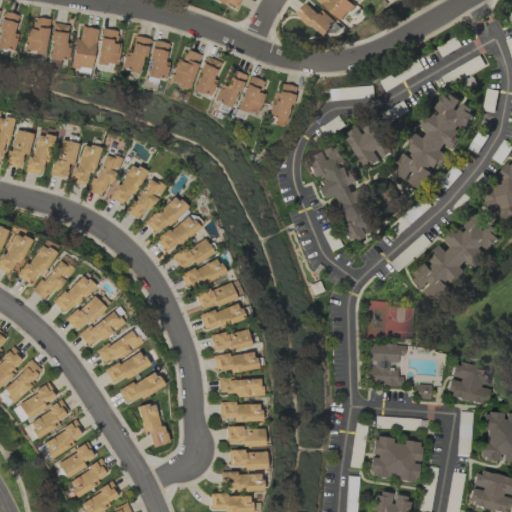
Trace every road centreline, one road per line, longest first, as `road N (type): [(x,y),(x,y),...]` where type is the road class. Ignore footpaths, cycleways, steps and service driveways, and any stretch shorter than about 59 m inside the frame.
road 1 (residential): [(338,511),(351,406),(349,295),(379,257),(469,179),(493,140),(505,98),(496,37),(472,0)]
road 2 (residential): [(0,191),(90,222),(131,254),(175,320),(197,439),(185,465),(148,485)]
road 3 (residential): [(464,0),(399,45),(337,63),(299,63),(154,11),(86,0)]
road 4 (residential): [(157,511),(148,485),(53,344),(0,299)]
road 5 (residential): [(300,136),(331,107),(381,101),(496,37)]
road 6 (residential): [(437,511),(450,413),(351,406)]
road 7 (residential): [(357,281),(323,252),(294,181),(300,136)]
